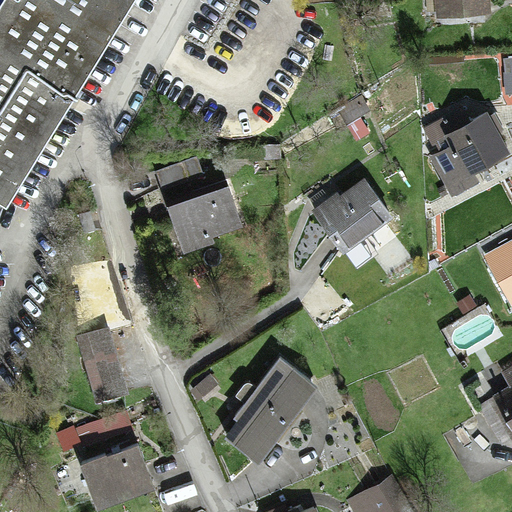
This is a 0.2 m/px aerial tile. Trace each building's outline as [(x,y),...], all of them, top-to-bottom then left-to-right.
[(3,0),(0,5),(0,199),(5,202),(133,0),(3,0)] [(260,0),(215,0),(186,50),(223,71),(232,56),(250,67),(274,27),(255,17),(263,2),(260,0)] [(483,0),(431,0),(432,9),(484,6),(483,0)] [(449,142),(425,154),(439,179),(503,145),(485,111),(444,132),(449,142)] [(358,178),(312,210),(337,246),(383,213),(358,178)] [(224,189),(167,204),(178,246),(203,240),(202,234),(234,226),(224,189)] [(511,241),(485,256),(511,306),(511,305),(511,241)] [(102,334),(77,341),(94,399),(118,392),(102,334)] [(493,397),(511,429),(511,361),(498,369),(509,388),(493,397)] [(276,362),(222,432),(252,455),(306,385),(276,362)] [(131,444),(80,464),(95,502),(146,483),(131,444)] [(408,511),(388,477),(346,502),(352,511),(408,511)]
